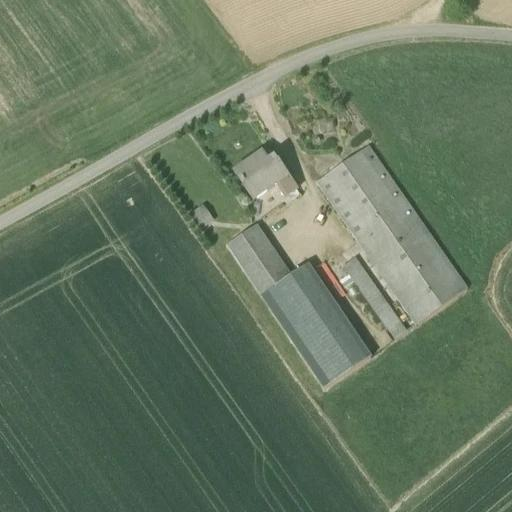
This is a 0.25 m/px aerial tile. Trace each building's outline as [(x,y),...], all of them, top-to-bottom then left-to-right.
[(317,184),(415,326),(416,327),(467,292),(368,149),(317,184)] [(234,174),(253,202),(277,186),(286,199),(297,191),(275,159),(268,163),(262,154),(234,174)] [(213,222),(202,207),(189,216),(201,232),(213,222)] [(255,228),(227,247),(260,296),(289,278),(255,228)] [(342,268),(394,341),(406,332),(355,259),(342,268)] [(289,278),(260,296),(324,391),(370,359),(307,266),(289,278)]
